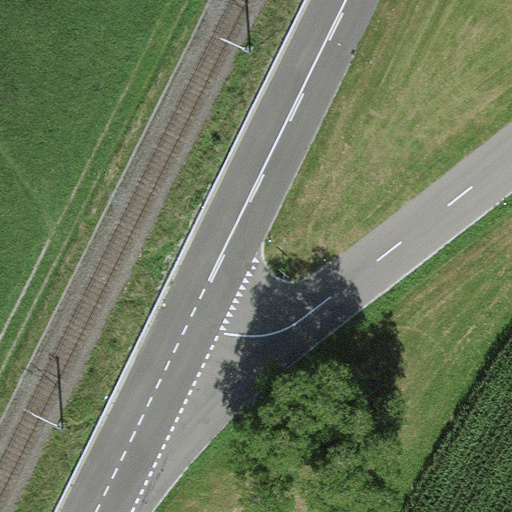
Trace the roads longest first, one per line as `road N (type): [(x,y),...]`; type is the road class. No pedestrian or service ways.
road 1 (tertiary): [(192,321),(222,334),(292,329),(511,158)]
road 2 (tertiary): [(192,321),(348,0)]
road 3 (track): [(64,233),(182,0)]
road 4 (tertiary): [(97,511),(192,321)]
road 5 (track): [(0,359),(64,233)]
